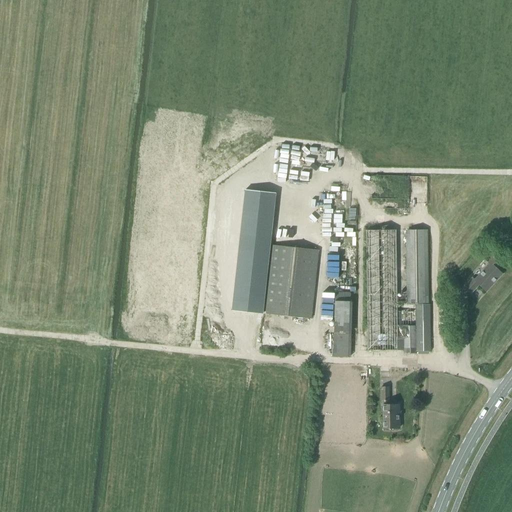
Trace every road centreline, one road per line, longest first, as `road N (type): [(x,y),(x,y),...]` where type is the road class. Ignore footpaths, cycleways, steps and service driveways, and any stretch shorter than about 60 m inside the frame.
road 1 (track): [(361,360),(297,363),(0,330)]
road 2 (primary): [(438,511),(464,452),(511,377)]
